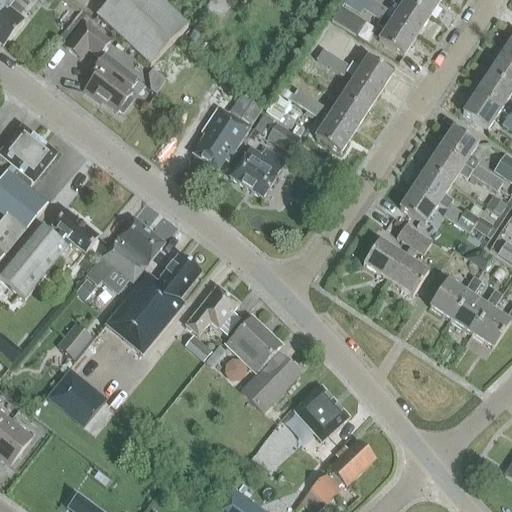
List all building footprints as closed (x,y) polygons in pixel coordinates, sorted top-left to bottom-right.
[(0,0),(0,47),(2,49),(22,22),(18,19),(8,11),(17,0),(32,0),(33,0),(0,0)] [(150,68),(187,29),(156,0),(111,0),(96,17),(150,68)] [(352,5),(354,0),(345,0),(342,6),(358,16),(362,11),(352,5)] [(365,13),(372,3),(367,0),(354,0),(352,5),(362,11),(365,13)] [(429,19),(441,0),(405,0),(404,2),(429,19)] [(416,39),(429,19),(404,2),(391,22),(416,39)] [(391,22),(383,16),(385,12),(372,3),(365,13),(379,22),(376,27),(384,32),(377,43),(402,59),(416,39),(391,22)] [(355,39),(365,23),(340,8),(330,24),(355,39)] [(97,59),(109,43),(83,24),(64,49),(80,62),(87,52),(97,59)] [(511,39),(501,57),(511,64),(511,39)] [(328,71),(335,60),(321,52),(315,62),(328,71)] [(137,83),(104,57),(94,70),(98,73),(82,94),(93,102),(95,100),(116,116),(118,112),(122,116),(132,102),(128,99),(132,95),(129,93),(137,83)] [(511,64),(501,57),(488,76),(511,92),(511,64)] [(232,102),(240,85),(189,59),(183,70),(193,75),(180,100),(204,112),(214,93),(232,102)] [(335,60),(328,71),(341,79),(344,74),(348,69),(335,60)] [(348,69),(344,74),(353,80),(378,96),(391,76),(366,60),(360,70),(351,64),(348,69)] [(500,112),(511,93),(511,92),(488,76),(475,96),(500,112)] [(365,116),(378,96),(353,80),(340,100),(365,116)] [(302,111),(308,101),(295,92),(289,102),(302,111)] [(486,132),(500,112),(475,96),(462,116),(486,132)] [(226,164),(261,110),(241,97),(228,117),(217,111),(201,136),(204,138),(192,157),(217,173),(223,162),(226,164)] [(280,126),(292,108),(278,99),(266,116),(280,126)] [(352,136),(365,116),(340,100),(327,120),(352,136)] [(308,101),(302,111),(315,121),(322,110),(308,101)] [(511,134),(511,120),(508,118),(501,127),(511,134)] [(339,157),(352,136),(327,120),(314,140),(339,157)] [(290,157),(299,143),(276,127),(267,142),(290,157)] [(0,264),(47,207),(27,191),(56,157),(21,129),(0,154),(0,158),(11,168),(0,181),(0,216),(5,220),(0,225),(0,264)] [(482,187),(488,177),(476,168),(478,165),(469,158),(477,147),(452,131),(438,151),(472,173),(468,178),(469,178),(482,187)] [(264,159),(249,150),(244,158),(243,158),(229,181),(261,202),(276,179),(275,179),(280,172),(280,173),(281,171),(276,167),(280,161),(268,153),(264,159)] [(467,183),(469,178),(468,178),(472,173),(438,151),(425,171),(450,187),(457,176),(467,183)] [(511,187),(511,161),(504,156),(492,174),(511,187)] [(446,212),(449,208),(452,203),(443,198),(450,187),(425,171),(412,191),(437,207),(446,212)] [(488,177),(482,187),(495,196),(502,185),(488,177)] [(432,215),(437,207),(412,191),(399,211),(424,228),(432,215)] [(485,210),(499,219),(506,208),(492,199),(485,210)] [(462,216),(449,208),(446,212),(442,218),(455,226),(462,216)] [(97,240),(64,213),(48,233),(36,224),(0,267),(0,283),(24,303),(71,245),(84,256),(97,240)] [(468,235),(477,222),(465,214),(456,227),(468,235)] [(100,260),(85,279),(94,286),(97,289),(102,282),(117,294),(127,282),(131,286),(164,246),(133,221),(100,260)] [(492,230),(479,222),(472,232),(485,240),(492,230)] [(409,249),(417,236),(404,227),(396,240),(409,249)] [(403,259),(387,283),(412,299),(428,275),(409,263),(416,253),(423,258),(431,245),(417,236),(409,249),(403,259)] [(387,283),(403,259),(378,243),(362,267),(387,283)] [(511,267),(511,248),(505,244),(497,257),(511,267)] [(177,303),(200,275),(178,258),(156,285),(147,277),(104,329),(141,359),(183,307),(177,303)] [(468,297),(471,299),(480,284),(473,279),(463,294),(446,283),(429,310),(450,324),(468,297)] [(218,332),(238,307),(216,289),(184,328),(197,339),(209,324),(218,332)] [(489,311),(491,313),(501,298),(493,293),(484,308),(471,299),(468,297),(450,324),(471,338),(489,311)] [(489,311),(471,338),(492,352),(509,326),(511,327),(511,326),(511,309),(504,321),(491,313),(489,311)] [(275,354),(280,348),(251,320),(225,347),(256,377),(276,356),(275,354)] [(73,362),(91,340),(75,327),(57,349),(73,362)] [(202,364),(210,355),(192,339),(184,348),(202,364)] [(262,415),(298,377),(276,356),(256,377),(240,394),(262,415)] [(69,374),(48,400),(63,412),(84,387),(69,374)] [(321,447),(348,422),(321,391),(293,416),(321,447)] [(0,436),(10,424),(0,415),(0,436)] [(10,424),(0,436),(0,462),(9,469),(32,441),(10,424)] [(374,462),(357,444),(347,453),(344,449),(334,458),(338,462),(328,472),(332,476),(327,480),(325,478),(310,492),(300,506),(306,511),(321,511),(340,494),(336,490),(342,485),(346,489),(374,462)] [(266,484),(258,495),(281,511),(288,511),(295,504),(266,484)] [(208,505),(213,499),(198,486),(193,493),(208,505)] [(259,511),(231,491),(215,511),(259,511)] [(76,511),(96,511),(84,503),(76,511)]
